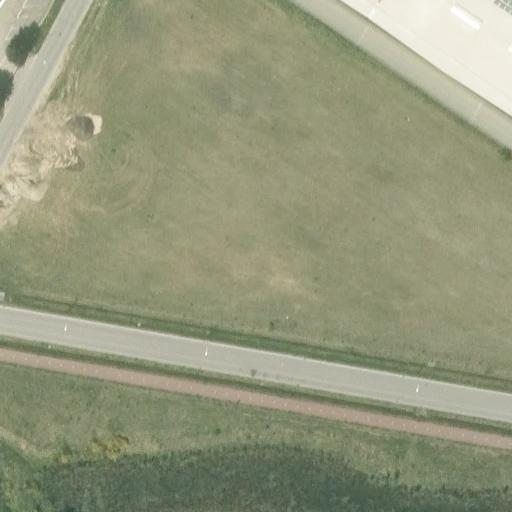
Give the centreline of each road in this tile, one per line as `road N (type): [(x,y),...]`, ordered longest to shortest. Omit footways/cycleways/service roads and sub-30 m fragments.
road 1 (unclassified): [(0,317),(511,406)]
road 2 (unclassified): [(0,148),(79,0)]
